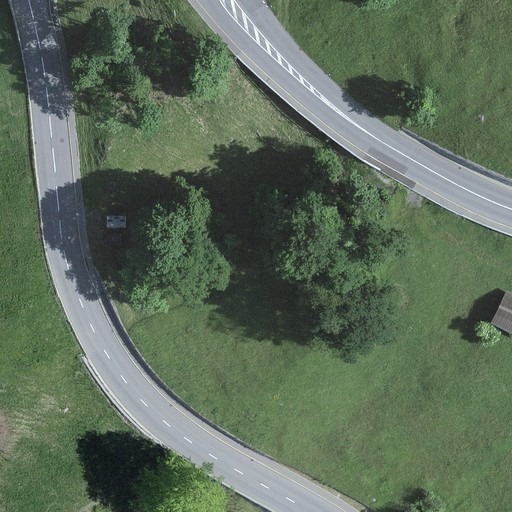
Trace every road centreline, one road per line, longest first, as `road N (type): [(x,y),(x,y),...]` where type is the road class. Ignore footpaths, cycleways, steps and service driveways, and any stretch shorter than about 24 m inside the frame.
road 1 (secondary): [(308,511),(161,421),(97,338),(73,271),(27,0)]
road 2 (secondary): [(232,0),(357,119),(511,203)]
